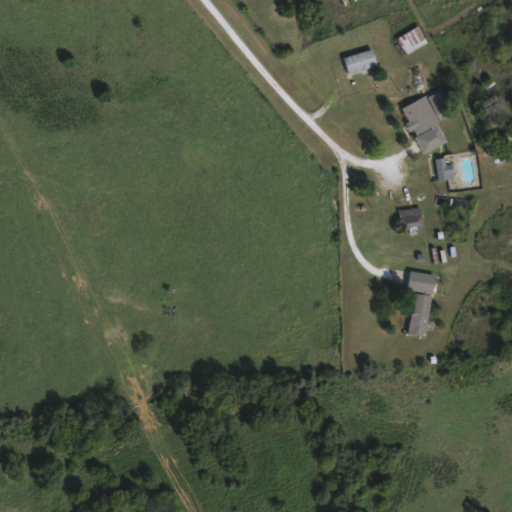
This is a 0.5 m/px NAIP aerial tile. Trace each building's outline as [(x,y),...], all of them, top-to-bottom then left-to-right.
[(416,45),(408,32),(418,25),(427,39),(416,45)] [(379,64),(347,74),(342,57),(373,47),(379,64)] [(423,152),(403,105),(428,95),(448,141),(423,152)] [(436,157),(452,157),(452,177),(436,177),(436,157)] [(422,227),(400,227),(400,207),(422,207),(422,227)] [(435,273),(427,335),(409,333),(415,290),(409,289),(411,270),(435,273)]
